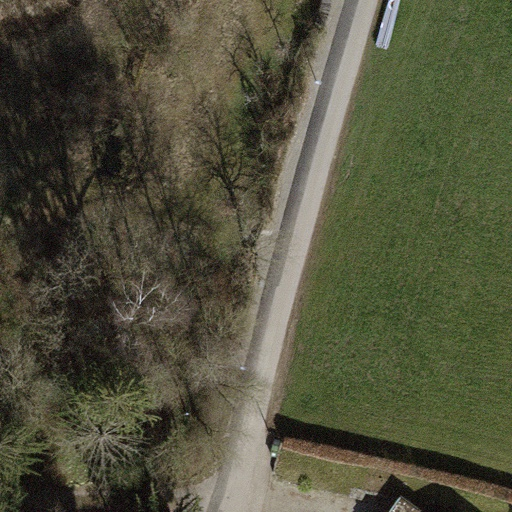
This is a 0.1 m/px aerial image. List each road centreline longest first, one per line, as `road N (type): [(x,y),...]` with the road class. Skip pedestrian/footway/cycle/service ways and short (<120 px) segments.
road 1 (track): [(231,511),(370,0)]
road 2 (track): [(235,500),(0,507)]
